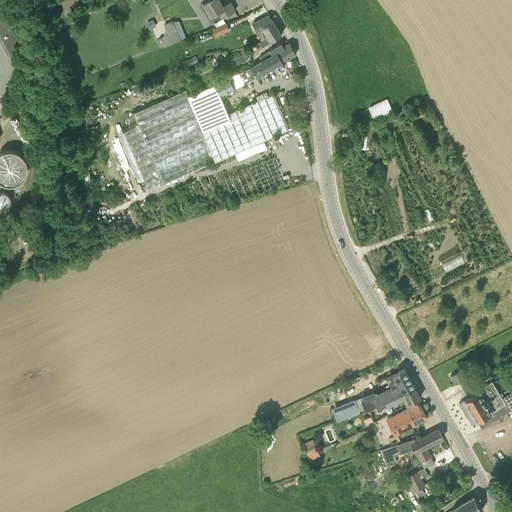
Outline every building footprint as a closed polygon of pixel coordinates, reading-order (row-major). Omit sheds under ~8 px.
[(212,19),(214,23),(235,10),(230,1),(223,5),(219,0),(206,0),(202,2),(203,3),(200,5),(209,21),(212,19)] [(0,40),(8,55),(23,47),(0,4),(0,40)] [(259,43),(262,47),(281,35),(269,15),(251,25),(261,42),(259,43)] [(163,47),(186,38),(179,21),(176,19),(164,24),(165,29),(163,36),(159,38),(163,47)] [(212,28),(215,35),(229,29),(225,22),(212,28)] [(276,50),(282,62),(296,54),(289,42),(283,46),(281,42),(270,50),(260,56),(261,58),(276,50)] [(239,73),(244,84),(282,62),(276,50),(261,58),(262,60),(250,66),(251,67),(239,73)] [(58,55),(61,65),(67,63),(63,53),(58,55)] [(232,66),(247,60),(244,54),(229,59),(232,66)] [(22,64),(18,56),(13,59),(17,66),(22,64)] [(184,67),(198,62),(196,56),(182,61),(184,67)] [(222,64),(219,58),(212,57),(211,57),(210,57),(214,67),(222,64)] [(228,77),(215,84),(188,96),(185,89),(133,112),(138,124),(123,131),(148,190),(280,133),(289,129),(273,93),(228,113),(220,95),(234,88),(228,77)] [(375,120),(393,112),(387,99),(369,108),(375,119),(375,120)] [(395,113),(397,118),(409,113),(407,109),(395,113)] [(16,118),(11,121),(18,135),(24,132),(16,118)] [(0,201),(3,206),(12,200),(6,190),(0,193),(0,201)] [(91,219),(104,218),(103,207),(89,208),(91,219)] [(466,378),(473,374),(469,366),(462,370),(461,370),(450,376),(455,384),(466,378)] [(385,402),(414,386),(404,368),(400,370),(398,371),(398,372),(387,378),(390,385),(386,387),(387,390),(376,396),(375,395),(363,400),(364,399),(362,396),(361,397),(354,400),(359,412),(374,406),(385,402)] [(511,408),(511,392),(502,398),(492,381),(484,386),(485,387),(479,391),(477,389),(470,393),(472,395),(464,400),(477,421),(478,421),(481,427),(511,408)] [(408,404),(411,403),(420,398),(414,386),(385,402),(374,406),(377,413),(383,410),(382,409),(387,406),(395,402),(397,406),(406,401),(408,404)] [(415,422),(415,423),(426,417),(419,403),(419,402),(408,407),(415,422)] [(394,433),(415,423),(415,422),(408,407),(387,418),(394,433)] [(415,450),(420,460),(430,455),(425,445),(443,437),(439,429),(416,440),(420,448),(416,450),(415,450)] [(396,435),(382,440),(384,446),(398,441),(396,435)] [(414,447),(415,450),(416,450),(420,448),(416,440),(415,437),(400,443),(381,449),(382,453),(387,452),(391,450),(394,455),(401,452),(414,447)] [(306,454),(317,448),(314,443),(303,449),(306,454)] [(423,468),(417,471),(421,478),(427,475),(427,474),(424,468),(423,468)] [(410,482),(411,483),(421,478),(417,471),(407,476),(410,482)] [(411,483),(410,482),(407,484),(412,493),(415,491),(421,488),(425,486),(421,478),(411,483)] [(454,511),(479,511),(482,510),(474,495),(465,500),(452,509),(454,511)]
